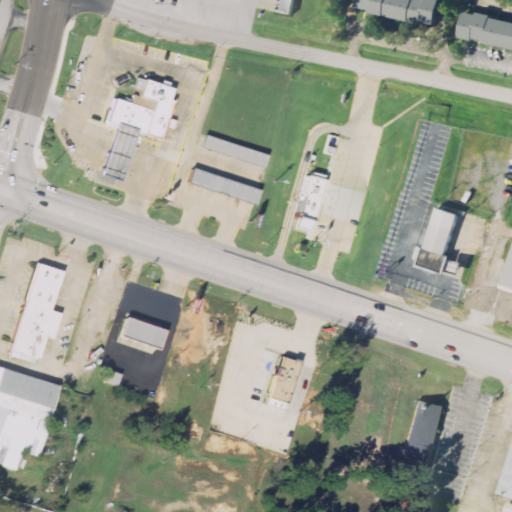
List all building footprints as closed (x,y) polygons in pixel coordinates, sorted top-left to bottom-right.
[(276,0),(275,8),(298,13),(300,0),(276,0)] [(435,0),(358,0),(356,11),(435,27),(440,1),(435,0)] [(458,40),(511,48),(511,22),(462,14),(458,40)] [(150,112),(153,102),(137,97),(143,79),(170,88),(165,105),(169,106),(158,140),(142,134),(150,112)] [(150,112),(111,99),(104,122),(113,125),(132,131),(142,134),(150,112)] [(113,125),(132,131),(115,181),(97,175),(113,125)] [(261,167),(265,154),(203,137),(199,149),(261,167)] [(185,184),(251,205),(255,191),(190,169),(185,184)] [(306,173),(325,178),(310,232),(291,227),(306,173)] [(459,214),(436,206),(418,265),(441,273),(459,214)] [(511,242),(500,290),(511,293),(511,242)] [(35,266),(8,352),(35,361),(42,337),(49,339),(57,314),(47,311),(59,273),(35,266)] [(116,344),(155,354),(162,325),(124,315),(116,344)] [(296,363),(278,357),(265,400),(283,405),(296,363)] [(55,384),(0,368),(0,465),(14,469),(18,453),(35,458),(55,384)] [(404,456),(431,462),(443,405),(415,399),(404,456)] [(511,444),(498,495),(511,499),(511,444)]
